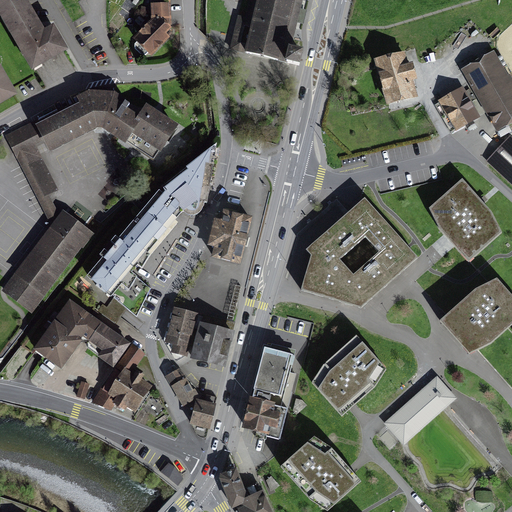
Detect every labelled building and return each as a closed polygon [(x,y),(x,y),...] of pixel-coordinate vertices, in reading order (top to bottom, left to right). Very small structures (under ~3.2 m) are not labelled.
[(0,0),(0,15),(32,71),(69,50),(54,24),(45,29),(27,0),(0,0)] [(152,0),(154,20),(136,37),(153,54),(174,29),(173,2),(170,2),(169,0),(152,0)] [(256,0),(245,53),(300,65),(304,50),(292,47),(298,23),(304,25),(307,10),(301,9),(303,0),(256,0)] [(460,70),(497,133),(511,123),(511,82),(494,51),(460,70)] [(405,52),(375,60),(387,105),(417,97),(412,81),(417,80),(412,63),(408,64),(405,52)] [(1,65),(0,65),(0,106),(17,96),(1,65)] [(464,86),(437,101),(456,132),(482,117),(464,86)] [(44,142),(50,153),(97,129),(102,129),(126,145),(127,143),(153,161),(160,152),(161,153),(179,125),(146,104),(142,110),(126,101),(127,100),(110,88),(89,90),(76,97),(80,103),(36,126),(44,142)] [(34,122),(5,136),(51,226),(59,216),(49,195),(59,191),(36,145),(44,142),(36,126),(34,122)] [(489,158),(511,180),(511,138),(510,136),(489,158)] [(159,191),(87,277),(113,298),(127,309),(137,317),(150,289),(131,272),(183,211),(186,214),(189,216),(193,216),(196,216),(200,214),(202,211),(204,207),(205,203),(207,203),(217,144),(186,168),(188,170),(163,189),(166,192),(164,194),(159,191)] [(490,213),(463,185),(430,215),(440,234),(448,243),(469,263),(501,233),(490,213)] [(296,294),(362,314),(422,260),(363,194),(300,251),(306,259),(296,294)] [(241,266),(253,217),(223,210),(221,220),(214,218),(207,246),(214,248),(211,258),(241,266)] [(95,234),(63,211),(59,216),(51,226),(1,292),(32,314),(82,248),(83,249),(95,234)] [(511,326),(511,297),(497,282),(476,295),(443,326),(457,339),(474,357),(497,341),(511,326)] [(127,309),(113,298),(107,307),(103,305),(98,311),(116,324),(127,309)] [(69,300),(33,350),(62,370),(83,341),(84,342),(85,340),(89,342),(102,323),(69,300)] [(199,314),(174,307),(165,343),(173,345),(171,354),(188,358),(195,328),(198,316),(199,314)] [(235,323),(204,315),(203,317),(198,316),(195,328),(198,329),(191,359),(225,368),(235,332),(233,331),(235,323)] [(97,358),(113,369),(131,344),(102,323),(89,342),(102,351),(97,358)] [(386,372),(357,337),(323,366),(311,382),(343,419),(354,408),(373,390),(386,372)] [(271,346),(264,344),(251,397),(250,397),(242,429),(280,441),(296,374),(291,373),(296,350),(271,344),(271,346)] [(132,345),(103,389),(101,388),(92,403),(111,412),(115,406),(125,412),(128,408),(136,414),(153,386),(142,379),(144,376),(137,371),(134,374),(133,373),(146,354),(132,345)] [(171,374),(165,377),(184,408),(196,400),(197,399),(200,397),(195,389),(193,390),(184,375),(180,369),(178,370),(174,365),(168,368),(171,374)] [(457,399),(437,376),(383,424),(404,447),(409,442),(443,411),(457,399)] [(90,385),(81,382),(77,397),(85,399),(90,385)] [(196,400),(189,425),(210,430),(216,405),(216,404),(217,397),(206,394),(205,401),(197,399),(196,400)] [(333,449),(314,437),(281,469),(307,498),(326,511),(361,481),(352,470),(333,449)] [(219,479),(232,510),(237,508),(243,505),(245,499),(261,492),(257,483),(245,489),(231,454),(224,470),(224,473),(220,474),(219,479)] [(169,463),(161,472),(178,487),(184,479),(175,467),(169,463)] [(237,508),(238,511),(273,511),(263,490),(261,492),(245,499),(243,505),(237,508)]
